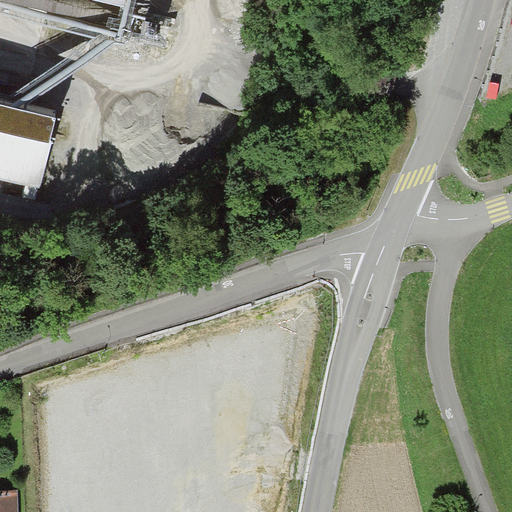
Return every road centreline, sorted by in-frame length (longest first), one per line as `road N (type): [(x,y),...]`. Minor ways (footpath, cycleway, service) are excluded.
road 1 (residential): [(0,366),(322,257),(379,253)]
road 2 (residential): [(488,511),(443,387),(437,333),(455,218)]
road 3 (unknown): [(0,209),(87,192),(136,163),(175,110),(196,41)]
road 4 (residential): [(315,511),(337,393),(379,253)]
road 5 (residential): [(395,211),(479,0)]
